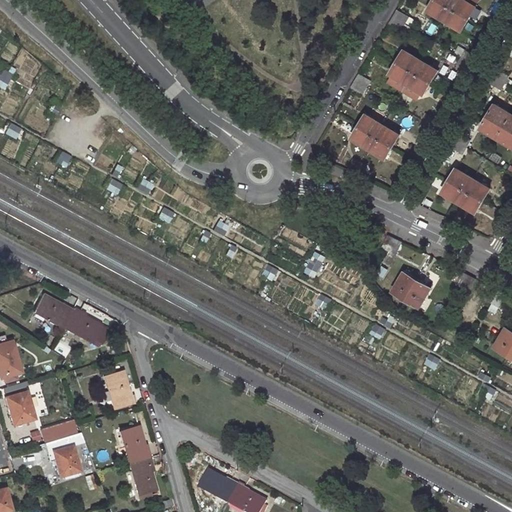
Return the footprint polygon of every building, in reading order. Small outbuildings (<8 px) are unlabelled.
[(452,9),(437,0),(434,0),(428,10),(445,21),(452,9)] [(437,0),(452,9),(457,0),(437,0)] [(457,0),(452,9),(469,18),(476,7),(464,0),(457,0)] [(452,9),(445,21),(462,30),(469,18),(452,9)] [(408,16),(397,10),(393,16),(404,23),(408,16)] [(401,30),(404,23),(393,16),(389,23),(401,30)] [(405,49),(398,62),(415,72),(422,60),(405,49)] [(474,64),(478,58),(466,50),(462,57),(474,64)] [(458,64),(470,71),(474,64),(462,57),(458,64)] [(439,69),(422,60),(415,72),(431,82),(439,69)] [(415,72),(398,62),(390,75),(392,77),(407,86),(415,72)] [(510,76),(498,69),(494,76),(506,83),(510,76)] [(415,72),(407,86),(420,93),(423,95),(431,82),(415,72)] [(371,80),(359,74),(355,81),(366,88),(371,80)] [(506,83),(494,76),(490,83),(501,90),(506,83)] [(407,86),(392,77),(389,83),(416,100),(420,93),(407,86)] [(355,81),(351,87),(363,94),(366,88),(355,81)] [(495,105),(488,116),(505,126),(511,115),(495,105)] [(366,115),(359,126),(377,136),(383,125),(366,115)] [(436,128),(440,122),(428,115),(424,121),(436,128)] [(505,126),(488,116),(481,128),(498,138),(505,126)] [(420,128),(432,135),(436,128),(424,121),(420,128)] [(377,136),(393,146),(400,135),(383,125),(377,136)] [(377,136),(359,126),(352,138),(369,148),(377,136)] [(511,129),(505,126),(498,138),(511,146),(511,129)] [(471,141),(460,134),(456,140),(467,147),(471,141)] [(386,158),(393,146),(377,136),(369,148),(386,158)] [(456,140),(452,147),(463,154),(467,147),(456,140)] [(354,160),(348,172),(355,175),(361,163),(354,160)] [(355,175),(363,178),(368,166),(361,163),(355,175)] [(457,168),(450,181),(467,191),(474,179),(457,168)] [(491,189),(474,179),(467,191),(483,201),(491,189)] [(467,191),(450,181),(443,192),(460,202),(467,191)] [(467,191),(460,202),(477,212),(483,201),(467,191)] [(395,239),(387,235),(381,247),(388,250),(395,239)] [(395,254),(401,242),(395,239),(388,250),(395,254)] [(304,273),(317,277),(325,255),(312,251),(304,273)] [(418,280),(404,272),(394,290),(408,298),(418,280)] [(469,276),(461,272),(456,284),(462,287),(469,276)] [(469,276),(462,287),(470,291),(476,279),(469,276)] [(421,306),(432,288),(418,280),(408,298),(421,306)] [(498,291),(491,287),(484,299),(491,303),(498,291)] [(498,307),(505,295),(498,291),(491,303),(498,307)] [(45,295),(36,310),(49,318),(50,316),(59,321),(58,323),(65,327),(66,325),(76,308),(69,304),(68,308),(45,295)] [(110,331),(81,315),(83,312),(76,308),(66,325),(65,327),(72,331),(73,329),(82,334),(81,336),(101,347),(110,331)] [(511,348),(511,332),(506,328),(495,346),(509,354),(511,348)] [(12,344),(0,347),(0,376),(20,371),(12,344)] [(132,398),(130,391),(128,392),(121,367),(103,372),(106,386),(108,386),(111,396),(109,396),(112,404),(132,398)] [(12,424),(33,418),(25,391),(6,396),(8,403),(6,404),(12,424)] [(66,420),(40,428),(44,439),(69,431),(66,420)] [(124,442),(127,454),(126,454),(128,461),(129,461),(149,455),(146,448),(144,448),(137,423),(118,428),(122,442),(124,442)] [(39,430),(30,432),(32,442),(41,440),(39,430)] [(54,456),(59,472),(78,467),(71,442),(53,447),(55,455),(54,456)] [(132,479),(139,503),(140,503),(152,500),(151,495),(156,493),(148,463),(151,462),(149,455),(129,461),(128,461),(130,468),(131,468),(134,478),(132,479)] [(212,489),(220,494),(220,495),(228,500),(229,498),(239,480),(232,476),(233,473),(228,471),(225,476),(209,467),(199,485),(211,491),(212,489)] [(242,507),(251,511),(258,511),(266,499),(243,486),(245,483),(239,480),(229,498),(228,500),(234,503),(235,501),(243,506),(242,507)] [(0,510),(9,508),(4,488),(0,489),(0,510)] [(171,497),(160,500),(161,507),(173,504),(171,497)]
